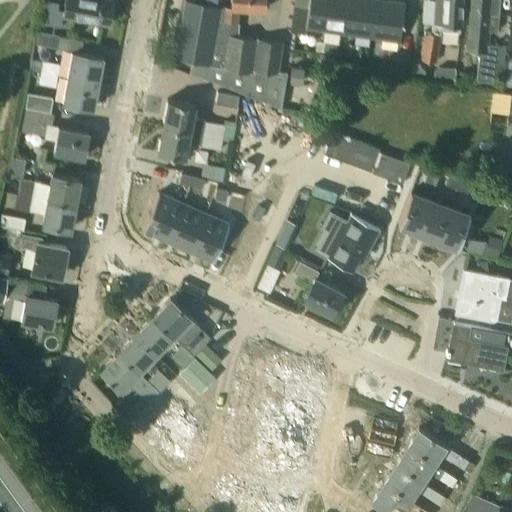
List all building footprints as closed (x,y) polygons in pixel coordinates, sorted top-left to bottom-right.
[(66,0),(63,15),(76,17),(75,18),(109,24),(113,0),(66,0)] [(176,58),(193,61),(209,64),(214,34),(219,5),(188,0),(185,0),(183,14),(176,58)] [(214,34),(237,36),(239,8),(264,10),(264,0),(226,0),(226,6),(219,5),(214,34)] [(342,0),(309,0),(309,7),(295,5),(291,31),(306,34),(307,27),(338,32),(342,0)] [(342,0),(338,32),(340,32),(369,36),(373,0),(342,0)] [(387,0),(373,0),(369,36),(400,40),(403,23),(409,24),(411,14),(404,13),(406,3),(387,0)] [(433,23),(431,32),(440,33),(441,29),(460,30),(460,25),(461,25),(462,0),(435,0),(435,23),(433,23)] [(470,0),(467,51),(479,52),(476,80),(493,82),(494,74),(503,75),(506,45),(496,44),(486,44),(487,30),(498,31),(499,15),(500,0),(470,0)] [(63,15),(57,14),(59,3),(48,1),(44,23),(61,26),(63,15)] [(38,30),(38,31),(36,44),(57,48),(60,35),(38,30)] [(424,31),(420,58),(435,61),(440,33),(431,32),(424,31)] [(237,36),(214,34),(209,64),(193,61),(190,71),(241,92),(244,93),(280,107),(286,72),(278,70),(282,41),(237,36)] [(337,43),(316,40),(315,50),(336,53),(337,43)] [(73,51),(68,76),(98,82),(103,56),(73,51)] [(43,60),(41,71),(58,74),(60,64),(43,60)] [(413,61),(410,78),(423,80),(425,69),(420,65),(420,63),(413,61)] [(303,82),(305,68),(293,67),(292,81),(303,82)] [(41,71),(39,83),(56,86),(58,74),(41,71)] [(98,82),(68,76),(63,101),(94,107),(98,82)] [(218,91),(216,102),(237,106),(239,95),(218,91)] [(168,99),(163,126),(190,130),(222,136),(224,124),(223,124),(206,121),(206,120),(193,117),(195,104),(168,99)] [(25,108),(22,130),(45,134),(47,123),(52,124),(54,113),(25,108)] [(224,124),(222,136),(232,138),(235,121),(224,119),(223,124),(224,124)] [(45,134),(45,137),(56,139),(56,140),(53,152),(84,157),(89,131),(58,125),(52,124),(47,123),(45,134)] [(163,126),(158,153),(185,158),(188,143),(220,149),(222,136),(190,130),(163,126)] [(332,129),(323,153),(371,170),(379,148),(379,147),(332,129)] [(379,151),(372,173),(382,176),(390,155),(379,151)] [(390,155),(382,176),(392,180),(400,159),(390,155)] [(400,159),(392,180),(402,183),(410,163),(400,159)] [(226,168),(203,163),(201,177),(223,181),(226,168)] [(138,164),(133,179),(162,188),(167,174),(138,164)] [(427,171),(424,180),(435,185),(438,176),(427,171)] [(20,178),(17,193),(75,204),(79,179),(52,174),(50,184),(20,178)] [(278,203),(287,180),(272,174),(263,198),(278,203)] [(448,174),(445,183),(456,187),(459,178),(448,174)] [(212,180),(201,177),(199,185),(210,187),(212,180)] [(459,178),(456,187),(467,191),(470,182),(459,178)] [(223,183),(213,181),(211,188),(221,191),(223,183)] [(179,199),(156,189),(140,225),(163,235),(179,199)] [(410,189),(398,223),(418,231),(430,197),(410,189)] [(15,205),(14,207),(28,210),(29,209),(45,212),(42,224),(70,229),(70,225),(74,206),(75,204),(17,193),(15,205)] [(245,196),(235,193),(233,200),(243,203),(245,196)] [(430,197),(418,231),(437,238),(449,204),(430,197)] [(202,209),(179,199),(163,235),(185,245),(202,209)] [(449,204),(437,238),(457,245),(469,211),(449,204)] [(225,220),(202,209),(185,245),(209,256),(225,220)] [(2,226),(23,230),(25,216),(4,212),(2,226)] [(352,269),(359,256),(363,258),(369,246),(379,228),(352,213),(328,256),(352,269)] [(286,219),(276,243),(284,246),(295,223),(287,220),(286,219)] [(19,246),(36,249),(32,269),(61,275),(66,247),(42,242),(42,238),(22,234),(19,246)] [(275,244),(267,263),(256,286),(269,293),(288,250),(275,244)] [(12,256),(0,253),(0,274),(8,276),(12,256)] [(294,271),(312,281),(303,297),(332,313),(344,291),(316,275),(318,270),(300,260),(294,271)] [(456,312),(482,317),(493,321),(497,318),(500,298),(505,299),(506,297),(509,277),(464,268),(456,312)] [(7,277),(4,295),(24,298),(20,319),(51,325),(56,299),(43,296),(45,284),(7,277)] [(181,343),(190,351),(194,355),(206,342),(205,341),(211,336),(188,314),(196,306),(188,298),(180,306),(170,297),(152,315),(173,335),(181,343)] [(152,315),(135,333),(155,352),(173,335),(152,315)] [(453,322),(451,335),(448,349),(446,349),(445,354),(447,354),(447,357),(502,369),(507,346),(468,338),(471,325),(453,322)] [(135,333),(118,351),(138,370),(155,352),(135,333)] [(194,355),(190,351),(181,343),(170,355),(182,367),(194,355)] [(212,367),(220,358),(205,344),(197,353),(212,367)] [(147,379),(138,370),(118,351),(100,369),(121,389),(127,382),(137,391),(128,400),(140,411),(148,402),(148,403),(160,391),(159,391),(147,379)] [(200,390),(215,375),(195,355),(180,370),(200,390)] [(236,359),(233,389),(242,390),(245,360),(236,359)] [(260,359),(236,474),(244,476),(250,477),(259,479),(267,480),(273,482),(296,367),(260,359)] [(158,368),(147,379),(159,391),(170,380),(158,368)] [(187,394),(181,399),(189,408),(195,403),(187,394)] [(181,399),(168,411),(191,437),(205,425),(197,417),(189,408),(181,399)] [(195,403),(189,408),(197,417),(203,412),(195,403)] [(168,411),(155,422),(179,448),(191,437),(168,411)] [(203,412),(197,417),(205,425),(211,420),(203,412)] [(417,415),(405,433),(435,452),(447,434),(417,415)] [(155,422),(142,434),(166,460),(179,448),(155,422)] [(405,433),(394,450),(424,469),(435,452),(405,433)] [(394,450),(384,467),(414,486),(424,469),(394,450)] [(471,466),(468,473),(477,477),(480,471),(471,466)] [(384,467),(372,485),(402,504),(414,486),(384,467)] [(468,473),(465,480),(474,484),(477,477),(468,473)] [(236,474),(234,487),(241,488),(244,476),(236,474)] [(244,476),(241,488),(247,489),(250,477),(244,476)] [(250,477),(247,489),(256,491),(259,479),(250,477)] [(259,479),(256,491),(264,493),(267,480),(259,479)] [(267,480),(264,493),(274,495),(276,485),(273,484),(273,482),(267,480)] [(473,492),(465,510),(470,511),(495,511),(499,503),(473,492)] [(390,511),(365,495),(354,511),(390,511)] [(451,501),(447,507),(455,511),(456,511),(460,506),(451,501)] [(511,511),(511,508),(499,503),(495,511),(511,511)]
